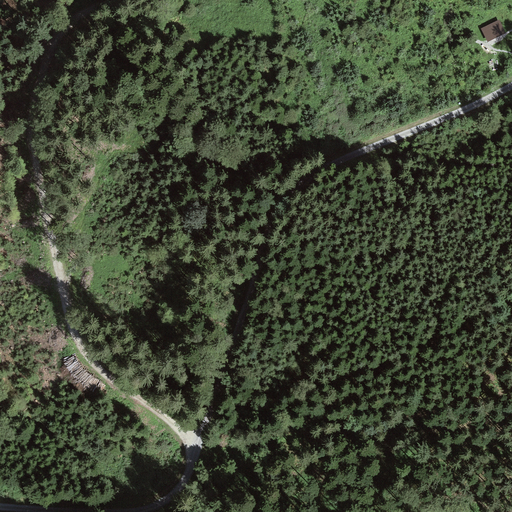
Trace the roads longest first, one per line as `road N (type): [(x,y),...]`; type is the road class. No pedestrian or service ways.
road 1 (track): [(135,511),(175,492),(192,464),(283,204),(333,164),(511,84)]
road 2 (track): [(192,464),(186,438),(79,350),(53,296),(37,222),(26,108),(39,57),(73,20),(130,0)]
